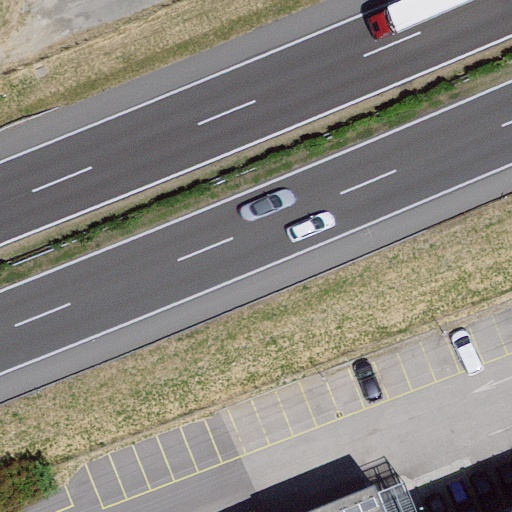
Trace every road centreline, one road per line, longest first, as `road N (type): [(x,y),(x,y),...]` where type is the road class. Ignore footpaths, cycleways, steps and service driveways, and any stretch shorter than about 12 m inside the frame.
road 1 (motorway): [(0,332),(511,123)]
road 2 (motorway): [(492,0),(0,202)]
